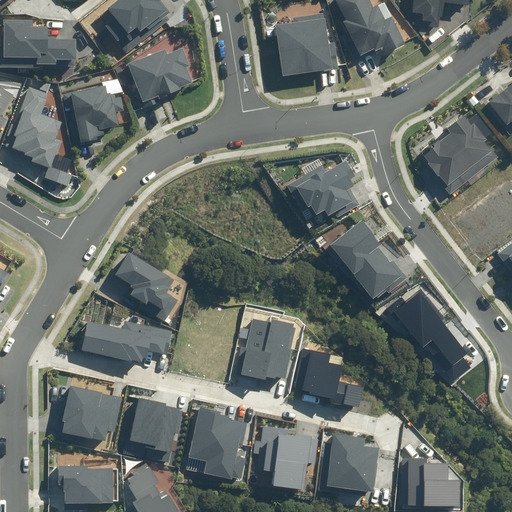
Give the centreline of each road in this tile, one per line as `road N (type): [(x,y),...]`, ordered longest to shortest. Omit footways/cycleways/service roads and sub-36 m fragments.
road 1 (residential): [(383,427),(21,348)]
road 2 (residential): [(511,351),(395,197),(371,113)]
road 3 (residential): [(80,245),(151,158),(195,138),(247,130)]
road 4 (residential): [(371,113),(425,90),(511,23)]
road 5 (residential): [(14,511),(21,348)]
road 6 (residential): [(219,0),(247,130)]
road 7 (residential): [(247,130),(371,113)]
